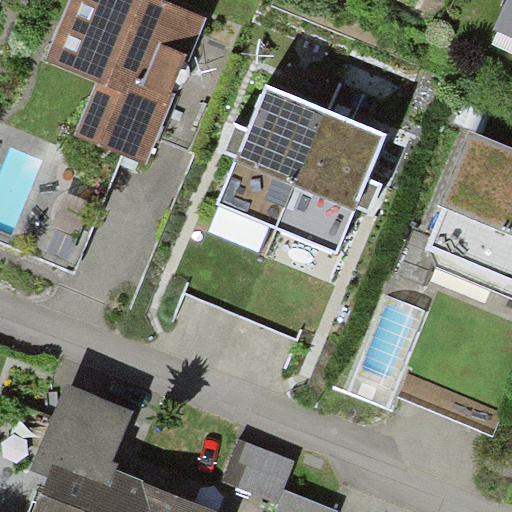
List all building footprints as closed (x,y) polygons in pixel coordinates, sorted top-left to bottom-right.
[(153,0),(68,0),(43,64),(102,88),(80,143),(146,170),(206,21),(153,0)] [(511,0),(507,0),(493,30),(511,39),(511,0)] [(280,236),(328,125),(269,98),(251,140),(236,134),(226,157),(242,164),(221,212),(280,236)] [(368,185),(383,149),(328,125),(280,236),(338,261),(357,216),(370,221),(383,192),(368,185)] [(511,161),(469,143),(438,216),(443,218),(428,254),(511,288),(511,161)] [(140,421),(64,390),(27,481),(42,488),(32,511),(197,511),(187,507),(116,479),(140,421)] [(294,465),(241,444),(224,485),(278,506),(283,492),(294,465)] [(336,511),(283,492),(278,506),(275,511),(336,511)]
